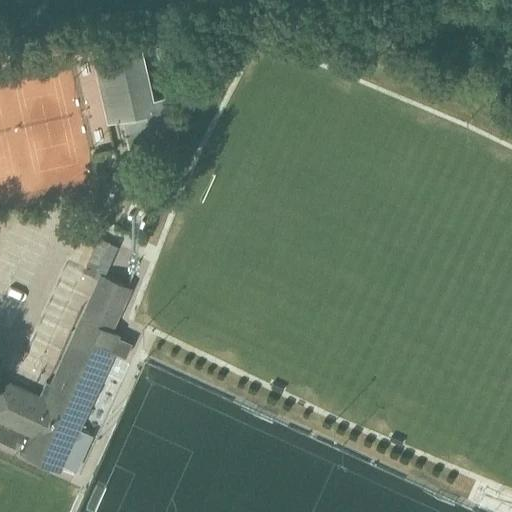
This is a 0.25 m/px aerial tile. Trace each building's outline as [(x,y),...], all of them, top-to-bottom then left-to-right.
[(74,57),(93,53),(91,41),(71,45),(74,57)] [(142,45),(102,54),(115,114),(123,112),(131,147),(179,136),(172,108),(157,111),(142,45)] [(109,240),(99,236),(84,273),(94,277),(109,240)] [(120,288),(98,279),(83,315),(105,324),(120,288)] [(84,320),(77,335),(126,357),(133,343),(84,320)] [(107,384),(99,380),(110,356),(75,340),(59,373),(103,392),(107,384)] [(0,439),(12,445),(12,444),(24,449),(24,450),(58,466),(80,418),(81,419),(90,399),(98,403),(103,392),(59,373),(54,385),(46,381),(39,398),(0,380),(0,439)]
